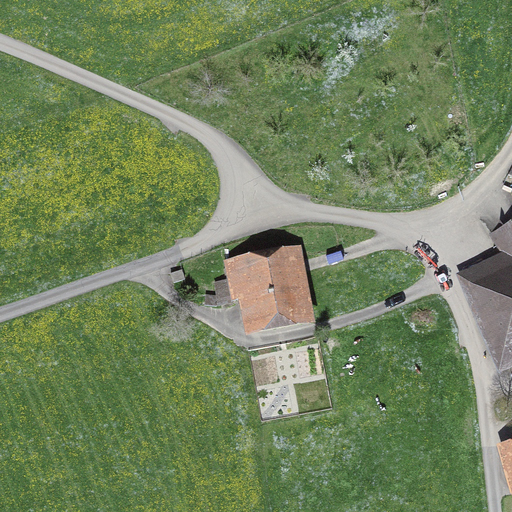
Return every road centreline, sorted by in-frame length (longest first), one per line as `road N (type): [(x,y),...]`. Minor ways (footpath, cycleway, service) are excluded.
road 1 (track): [(239,196),(233,163),(204,132),(0,42)]
road 2 (track): [(431,228),(479,372),(495,511)]
road 3 (track): [(0,314),(196,244),(221,230),(239,196)]
road 4 (track): [(239,196),(431,228)]
